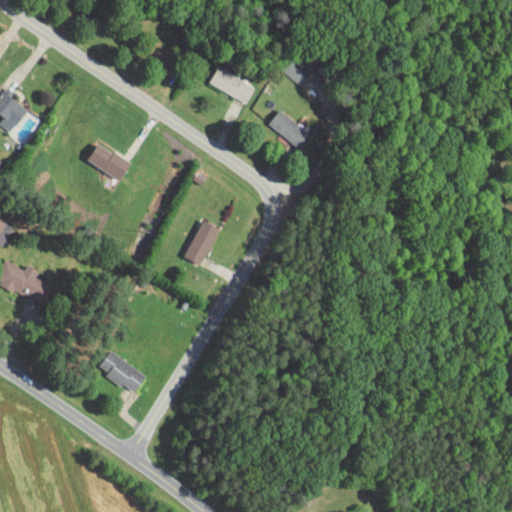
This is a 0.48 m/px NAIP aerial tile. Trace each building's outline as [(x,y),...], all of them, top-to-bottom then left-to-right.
[(236,95),(244,77),(206,60),(198,77),(236,95)] [(17,101),(0,88),(0,125),(1,126),(0,126),(0,130),(8,136),(23,116),(12,108),(17,101)] [(286,141),(297,127),(269,102),(257,116),(286,141)] [(77,151),(108,173),(120,156),(88,135),(77,151)] [(189,257),(209,221),(193,212),(173,248),(189,257)] [(122,387),(135,369),(100,343),(88,359),(97,365),(95,367),(122,387)]
